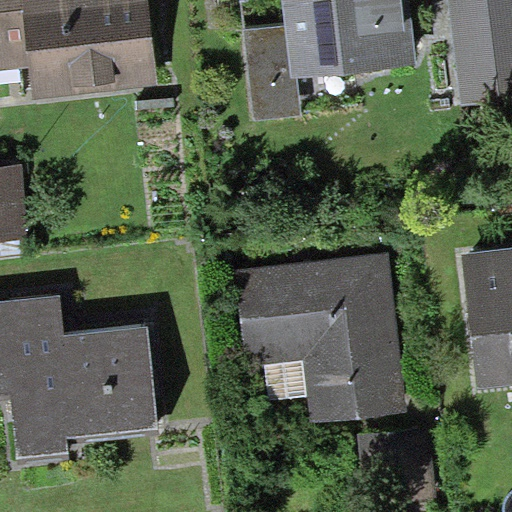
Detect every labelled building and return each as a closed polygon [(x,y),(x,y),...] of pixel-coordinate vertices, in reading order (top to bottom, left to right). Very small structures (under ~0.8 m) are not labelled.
[(0,0),(0,75),(32,72),(34,93),(155,80),(146,0),(0,0)] [(285,0),(288,24),(242,28),(251,122),(305,117),(301,78),(417,67),(410,0),(285,0)] [(511,0),(449,0),(463,101),(511,94),(511,0)] [(0,243),(30,241),(22,164),(0,165),(0,243)] [(511,248),(461,253),(474,390),(511,386),(511,248)] [(410,413),(393,251),(237,267),(247,364),(308,358),(315,422),(410,413)] [(158,429),(147,326),(65,335),(61,295),(0,301),(0,398),(11,397),(18,462),(70,457),(69,438),(158,429)] [(434,494),(431,429),(360,432),(364,497),(434,494)]
